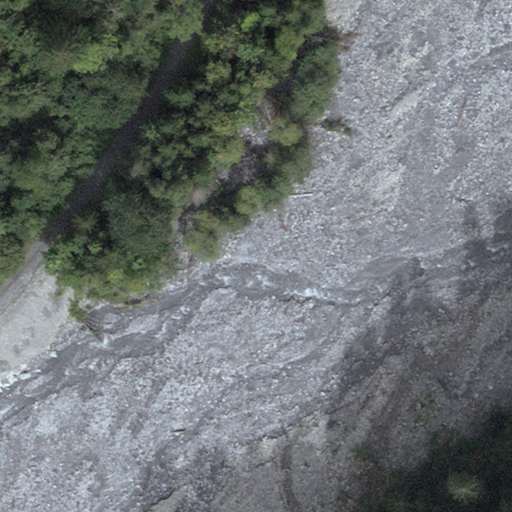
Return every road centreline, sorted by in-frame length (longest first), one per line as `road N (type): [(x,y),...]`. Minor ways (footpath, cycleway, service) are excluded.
road 1 (track): [(125,135),(0,301)]
road 2 (track): [(125,135),(207,0)]
